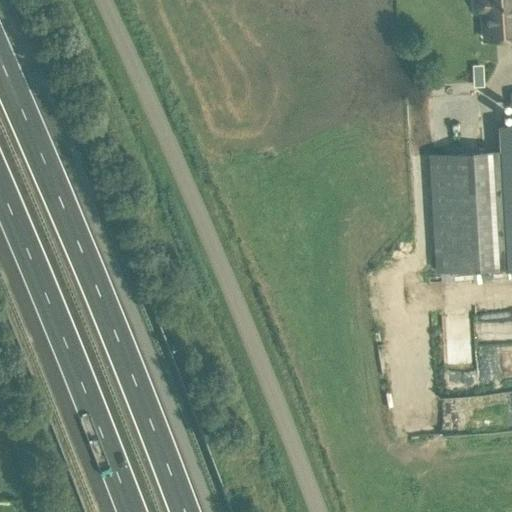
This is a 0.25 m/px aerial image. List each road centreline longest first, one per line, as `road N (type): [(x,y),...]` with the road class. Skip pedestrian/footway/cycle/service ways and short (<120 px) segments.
road 1 (unclassified): [(312,511),(215,259),(100,0)]
road 2 (motorway): [(183,511),(0,57)]
road 3 (motorway): [(0,175),(133,511)]
